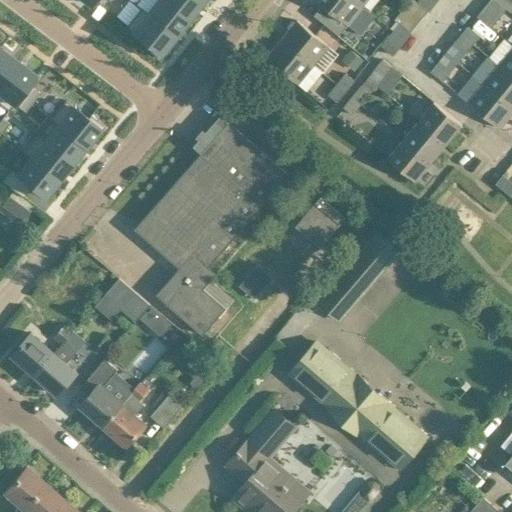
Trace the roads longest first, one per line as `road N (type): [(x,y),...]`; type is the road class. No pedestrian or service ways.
road 1 (residential): [(0,305),(163,110)]
road 2 (residential): [(163,110),(17,0)]
road 3 (residential): [(129,511),(2,402)]
road 4 (residential): [(163,110),(253,0)]
